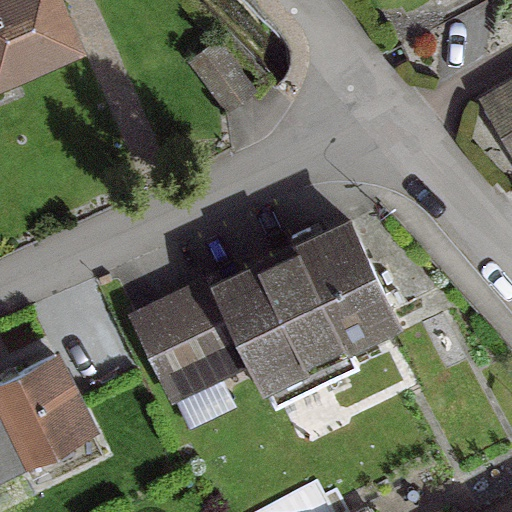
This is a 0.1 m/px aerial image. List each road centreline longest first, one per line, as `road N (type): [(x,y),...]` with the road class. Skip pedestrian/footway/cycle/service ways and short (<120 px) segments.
road 1 (residential): [(0,291),(256,177),(375,107)]
road 2 (residential): [(511,271),(375,107)]
road 3 (residential): [(375,107),(277,0)]
